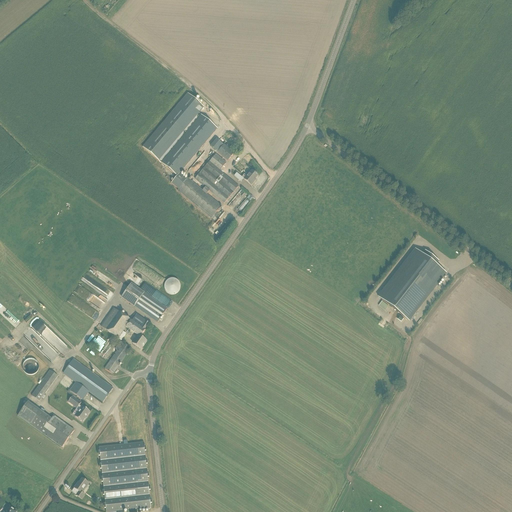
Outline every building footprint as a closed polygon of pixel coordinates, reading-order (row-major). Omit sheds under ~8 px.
[(179,174),(202,147),(217,129),(199,113),(204,107),(187,94),(167,117),(142,147),(177,176),(179,174)] [(224,145),(217,152),(228,161),(234,153),(224,145)] [(205,187),(203,190),(207,194),(209,191),(224,203),(238,186),(220,171),(226,163),(216,154),(195,179),(205,187)] [(236,173),(234,176),(241,182),(243,179),(251,185),(254,182),(253,181),(258,176),(251,171),(247,176),(244,174),(242,177),(236,173)] [(207,194),(203,190),(181,172),(173,182),(180,187),(177,191),(211,219),(221,207),(207,194)] [(231,211),(245,196),(238,190),(224,205),(231,211)] [(421,255),(414,250),(377,297),(408,321),(445,273),(435,265),(438,261),(424,251),(421,255)] [(165,283),(164,285),(164,287),(164,289),(165,291),(167,293),(169,294),(171,294),(173,294),(175,294),(177,293),(179,291),(180,289),(180,288),(180,285),(179,283),(178,281),(175,279),(173,279),(170,279),(168,280),(166,281),(165,283)] [(121,298),(153,320),(157,323),(167,309),(131,284),(121,298)] [(370,300),(376,304),(379,300),(373,295),(370,300)] [(376,304),(385,311),(387,307),(379,301),(376,304)] [(113,308),(100,326),(118,339),(126,327),(138,336),(132,343),(140,349),(146,341),(140,337),(149,324),(136,314),(131,321),(113,308)] [(28,326),(46,343),(50,338),(49,337),(52,335),(35,318),(28,326)] [(105,370),(108,372),(112,375),(129,350),(130,351),(131,349),(121,342),(115,350),(117,351),(105,370)] [(44,351),(43,354),(46,355),(44,360),(52,362),(54,357),(47,354),(48,352),(44,351)] [(23,365),(22,367),(22,368),(23,370),(24,372),(26,374),(28,375),(30,375),(33,375),(35,374),(37,373),(38,371),(38,369),(39,367),(39,365),(38,363),(36,361),(34,360),(32,359),(30,359),(28,359),(27,360),(25,361),(23,363),(23,365)] [(70,391),(78,397),(82,400),(89,392),(103,402),(113,389),(73,360),(63,373),(76,383),(70,391)] [(57,377),(49,371),(31,396),(39,402),(57,377)] [(68,402),(79,410),(75,417),(82,422),(86,417),(87,416),(90,412),(82,407),(81,408),(79,406),(81,403),(72,397),(68,402)] [(40,411),(30,425),(41,433),(58,445),(62,448),(74,430),(70,428),(53,415),(51,419),(40,411)] [(124,445),(99,447),(103,486),(105,511),(122,511),(123,511),(128,511),(137,511),(137,510),(148,509),(150,509),(151,508),(144,443),(127,444),(124,445)] [(74,488),(79,491),(76,495),(81,499),(84,495),(81,493),(88,484),(82,479),(78,485),(77,484),(74,488)]
